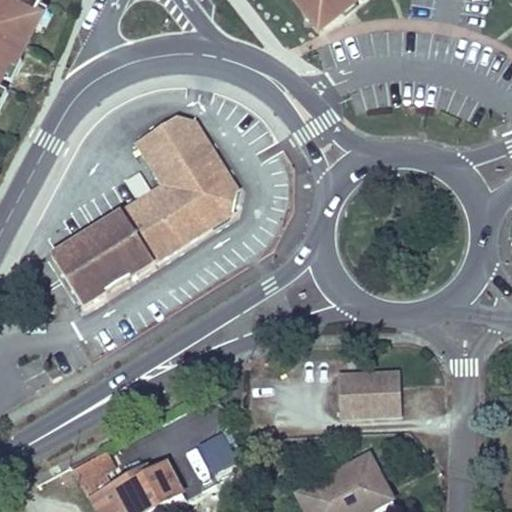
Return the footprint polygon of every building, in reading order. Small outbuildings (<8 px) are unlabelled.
[(0,0),(0,88),(11,66),(17,69),(40,24),(34,21),(43,2),(40,0),(0,0)] [(511,0),(295,0),(300,5),(305,1),(321,22),(338,9),(341,13),(357,0),(358,0),(362,4),(367,0),(511,0)] [(196,126),(175,121),(137,145),(165,188),(53,259),(84,309),(235,215),(239,194),(196,126)] [(127,183),(136,200),(149,193),(140,176),(127,183)] [(340,375),(343,418),(402,415),(399,371),(340,375)] [(236,479),(237,434),(215,434),(213,478),(236,479)] [(105,474),(114,470),(107,454),(74,471),(83,487),(88,496),(98,490),(97,489),(109,482),(105,474)] [(393,502),(370,459),(297,497),(305,511),(374,511),(375,511),(392,503),(393,502)] [(171,502),(183,496),(167,466),(149,476),(146,470),(90,500),(96,511),(153,511),(156,510),(157,511),(166,511),(174,508),(171,502)] [(174,508),(185,501),(183,496),(171,502),(174,508)] [(397,511),(392,503),(375,511),(397,511)]
